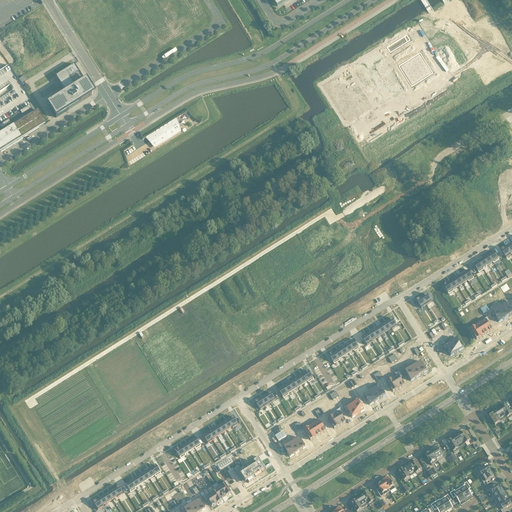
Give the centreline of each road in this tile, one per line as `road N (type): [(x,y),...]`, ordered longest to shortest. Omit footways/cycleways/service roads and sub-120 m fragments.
road 1 (track): [(369,140),(388,185),(335,218),(329,213),(30,400)]
road 2 (track): [(0,297),(292,114),(296,104),(276,71)]
road 3 (secondary): [(127,126),(187,88),(269,65),(374,0)]
road 4 (secondary): [(349,0),(270,49),(182,78),(121,117)]
road 5 (residential): [(237,397),(398,297)]
road 6 (residential): [(77,498),(237,397)]
road 7 (residential): [(318,511),(471,415)]
road 8 (unclassified): [(107,95),(215,28),(207,0)]
road 9 (secondary): [(13,197),(127,126)]
road 10 (secondary): [(121,117),(7,188)]
road 11 (residential): [(398,297),(511,228)]
road 12 (unclassified): [(0,163),(107,95)]
road 13 (residential): [(386,408),(283,472)]
road 14 (tertiary): [(400,432),(298,496)]
